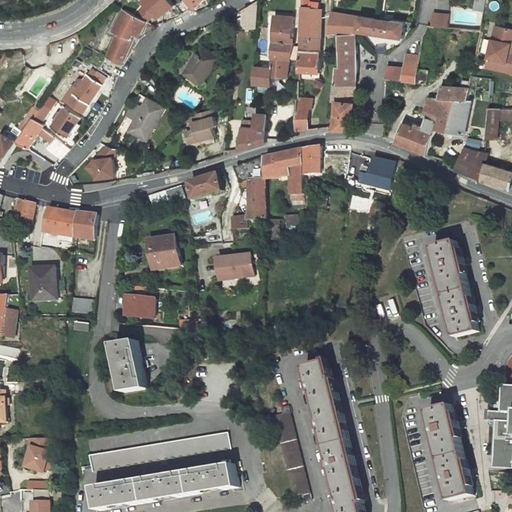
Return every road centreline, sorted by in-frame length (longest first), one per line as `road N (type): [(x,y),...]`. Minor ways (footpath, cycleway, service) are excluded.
road 1 (unclassified): [(116,192),(332,138),(394,148),(511,199)]
road 2 (residential): [(250,481),(241,432),(223,417),(124,412),(98,390),(116,192)]
road 3 (residential): [(394,511),(375,350),(381,334),(414,336),(459,377),(481,368),(511,332)]
road 4 (unknown): [(487,360),(447,337),(427,257),(433,240),(478,235),(500,315),(481,348)]
road 5 (residential): [(237,0),(158,36),(138,57),(114,108),(63,176),(59,197)]
road 6 (unknown): [(248,454),(98,483),(92,511)]
road 7 (unknown): [(481,368),(465,398),(485,483),(481,496),(445,507)]
